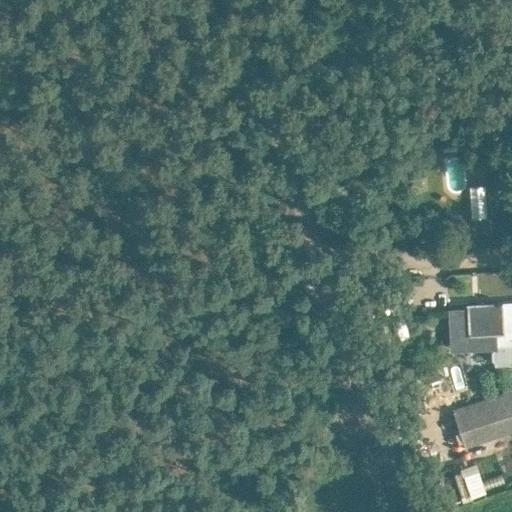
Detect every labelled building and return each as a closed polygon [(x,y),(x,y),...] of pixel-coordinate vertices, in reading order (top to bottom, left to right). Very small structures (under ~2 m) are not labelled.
[(408,161),(428,166),(432,151),(411,147),(408,161)] [(503,188),(489,188),(491,217),(491,220),(505,220),(503,188)] [(491,217),(470,218),(471,235),(491,234),(491,220),(491,217)] [(469,310),(452,311),(454,342),(495,340),(496,347),(496,349),(494,352),(494,358),(497,360),(497,363),(511,362),(511,303),(504,304),(503,301),(469,303),(469,307),(469,310)] [(511,431),(511,389),(453,409),(465,447),(511,431)]
